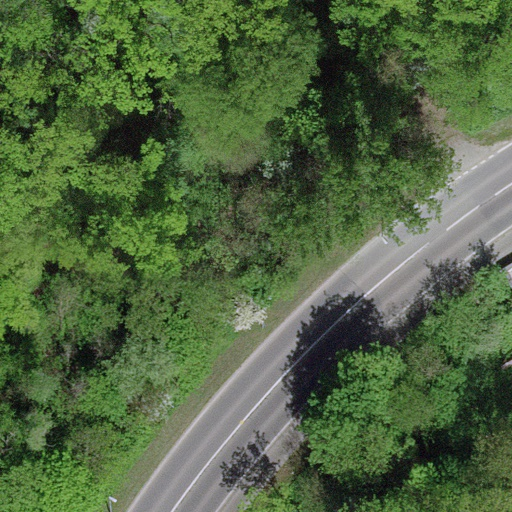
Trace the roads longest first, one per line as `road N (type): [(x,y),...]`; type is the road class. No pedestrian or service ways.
road 1 (primary): [(167,511),(216,447),(354,301),(511,190)]
road 2 (track): [(346,0),(497,198)]
